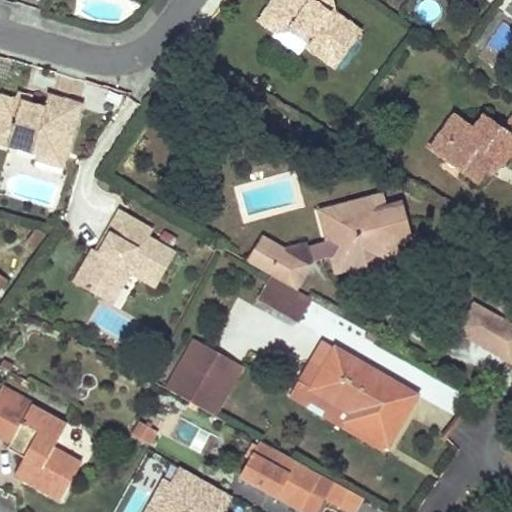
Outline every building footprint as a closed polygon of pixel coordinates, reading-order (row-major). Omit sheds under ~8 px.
[(332,19),(305,0),(296,0),(287,13),(279,7),(265,25),(282,38),(297,33),(314,45),(310,49),(342,72),(366,36),(335,15),(332,19)] [(287,13),(296,0),(284,0),(279,7),(287,13)] [(333,0),(305,0),(332,19),(335,15),(333,0)] [(511,29),(500,23),(490,43),(505,51),(511,37),(511,29)] [(26,100),(11,95),(9,103),(25,107),(26,100)] [(9,103),(0,100),(0,144),(34,154),(45,157),(48,148),(66,153),(77,107),(44,99),(41,111),(25,107),(9,103)] [(481,129),(460,116),(445,137),(458,147),(453,154),(474,169),(468,176),(482,185),(491,173),(498,162),(509,169),(511,164),(511,130),(491,116),(481,129)] [(445,137),(434,153),(468,176),(474,169),(453,154),(458,147),(445,137)] [(32,164),(61,172),(66,153),(48,148),(45,157),(34,154),(32,164)] [(498,162),(491,173),(502,179),(509,169),(498,162)] [(383,192),(340,203),(343,216),(328,221),(333,238),(325,240),(330,259),(338,258),(342,272),(359,269),(361,280),(379,276),(375,263),(390,260),(401,258),(397,242),(391,225),(413,219),(407,199),(386,204),(383,192)] [(343,216),(340,203),(325,207),(328,221),(343,216)] [(151,227),(116,208),(104,229),(115,235),(102,258),(92,253),(75,285),(100,298),(112,276),(122,281),(126,273),(155,289),(175,252),(146,236),(151,227)] [(397,242),(419,237),(413,219),(391,225),(397,242)] [(307,240),(285,244),(282,250),(262,240),(249,264),(269,275),(297,291),(312,263),(308,244),(307,240)] [(325,240),(308,244),(312,263),(330,259),(325,240)] [(394,273),(390,260),(375,263),(379,276),(394,273)] [(0,274),(0,297),(10,281),(0,274)] [(112,276),(100,298),(110,304),(122,281),(112,276)] [(310,299),(288,287),(272,278),(256,306),(271,315),(294,327),(310,299)] [(511,318),(480,300),(464,328),(511,354),(511,318)] [(322,367),(335,347),(322,340),(310,360),(322,367)] [(203,345),(175,394),(225,422),(252,372),(203,345)] [(419,395),(335,347),(322,367),(310,360),(287,398),(300,406),(303,401),(312,388),(353,411),(349,421),(390,445),(419,395)] [(343,433),(384,456),(390,445),(349,421),(353,411),(312,388),(303,401),(322,412),(318,418),(343,433)] [(33,406),(4,389),(0,396),(29,413),(32,408),(33,406)] [(54,445),(65,425),(32,408),(29,413),(0,396),(0,434),(14,442),(10,447),(24,454),(36,461),(26,481),(60,500),(84,461),(54,445)] [(158,435),(140,423),(133,433),(152,445),(158,435)] [(322,476),(264,444),(244,479),(301,511),(319,511),(325,504),(339,511),(358,511),(366,501),(337,484),(322,476)] [(36,461),(24,454),(13,473),(26,481),(36,461)] [(225,511),(233,499),(182,471),(173,487),(164,482),(147,511),(225,511)]
